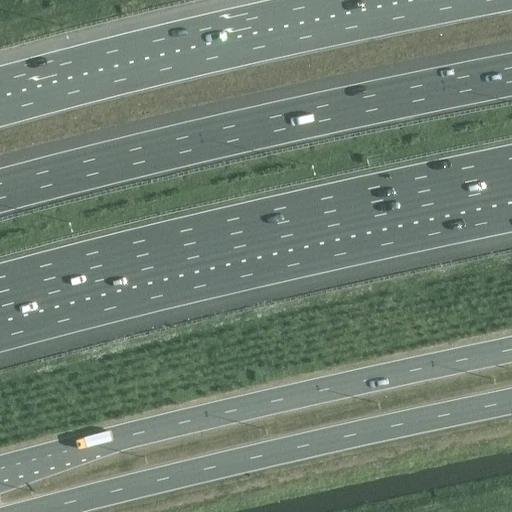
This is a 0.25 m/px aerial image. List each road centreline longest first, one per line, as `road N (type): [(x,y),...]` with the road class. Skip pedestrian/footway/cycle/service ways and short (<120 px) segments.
road 1 (tertiary): [(511,350),(0,471)]
road 2 (motorway): [(0,293),(511,174)]
road 3 (motorway): [(511,77),(246,130),(0,192)]
road 4 (tertiary): [(48,511),(511,402)]
road 5 (motorway): [(422,0),(0,95)]
